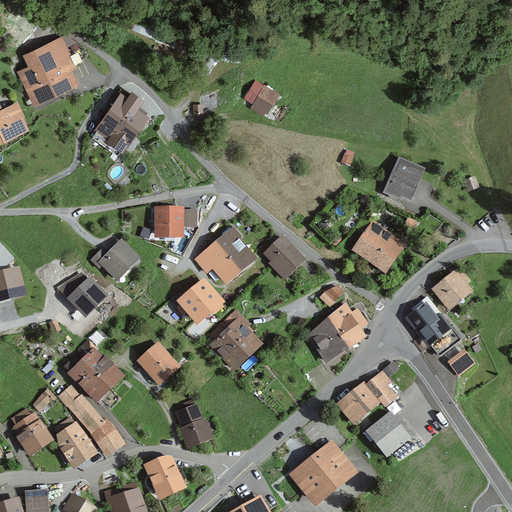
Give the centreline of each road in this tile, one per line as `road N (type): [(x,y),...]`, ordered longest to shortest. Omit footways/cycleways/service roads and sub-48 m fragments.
road 1 (residential): [(226,186),(153,94),(25,0)]
road 2 (residential): [(226,186),(93,209),(0,211)]
road 3 (residential): [(387,327),(379,302),(226,186)]
road 4 (tertiary): [(387,327),(357,369),(236,470)]
road 5 (unclassified): [(503,488),(387,327)]
road 6 (unclassified): [(511,246),(452,252),(394,304),(387,327)]
road 7 (residential): [(140,451),(92,471),(0,479)]
